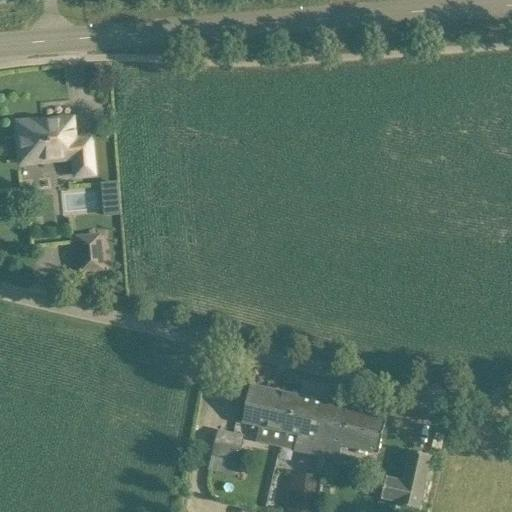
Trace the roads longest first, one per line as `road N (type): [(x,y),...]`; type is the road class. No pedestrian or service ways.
road 1 (unclassified): [(511,405),(437,398),(0,293)]
road 2 (secondary): [(0,46),(511,7)]
